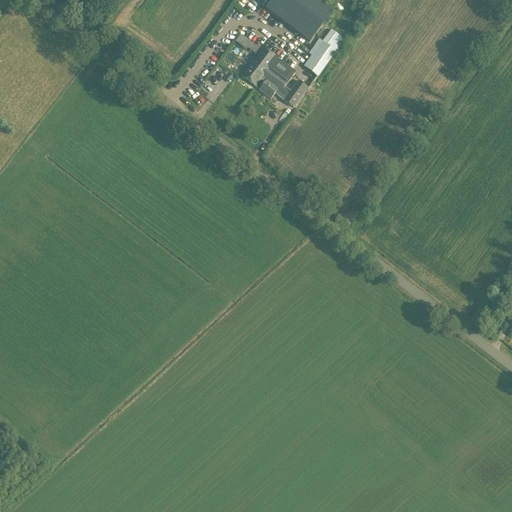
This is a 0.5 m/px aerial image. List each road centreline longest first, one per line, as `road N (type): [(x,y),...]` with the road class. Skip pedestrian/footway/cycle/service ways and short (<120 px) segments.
road 1 (tertiary): [(511,371),(25,0)]
road 2 (unknown): [(161,105),(225,31),(261,34),(287,55)]
